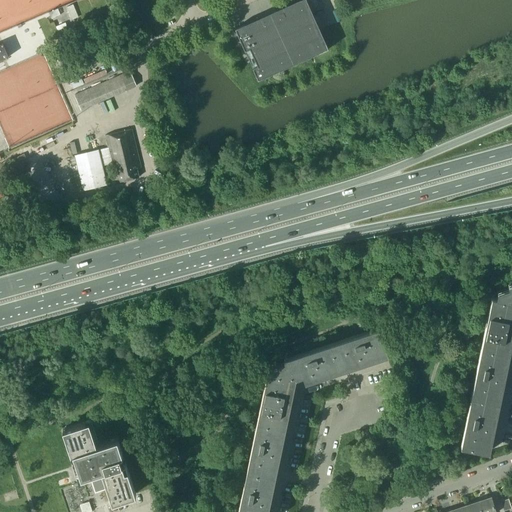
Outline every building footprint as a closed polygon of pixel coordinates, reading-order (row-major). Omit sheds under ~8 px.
[(0,0),(0,23),(77,0),(0,0)] [(235,28),(258,79),(268,75),(267,73),(326,47),(326,49),(328,49),(311,9),(312,9),(321,8),(318,0),(307,0),(308,0),(307,0),(306,0),(304,0),(254,22),(246,26),(245,24),(235,28)] [(78,16),(73,3),(67,6),(72,19),(78,16)] [(57,8),(49,12),(51,18),(60,14),(57,8)] [(58,30),(67,26),(65,22),(56,26),(58,30)] [(0,60),(9,56),(3,43),(0,43),(0,60)] [(88,81),(111,74),(109,69),(86,76),(88,81)] [(130,71),(75,94),(81,109),(136,85),(130,71)] [(85,76),(73,81),(76,87),(88,82),(85,76)] [(137,168),(141,167),(132,128),(105,135),(113,167),(117,167),(120,181),(139,176),(137,168)] [(107,184),(102,165),(98,149),(75,155),(82,187),(83,190),(107,184)] [(29,163),(24,153),(13,158),(18,168),(29,163)] [(511,284),(511,285),(511,288),(499,293),(497,299),(493,298),(462,446),(486,451),(511,325),(511,284)] [(305,379),(338,368),(387,352),(379,329),(287,359),(288,363),(275,367),(274,372),(270,371),(240,511),(265,511),(294,375),(303,372),(305,379)] [(95,485),(94,485),(94,486),(94,487),(95,487),(95,486),(96,486),(96,485),(100,487),(99,488),(99,489),(100,489),(101,489),(101,488),(100,487),(105,485),(110,501),(115,500),(136,493),(117,436),(93,444),(85,421),(65,427),(81,476),(91,473),(93,476),(95,484),(95,485)] [(495,511),(490,496),(478,500),(481,511),(495,511)] [(481,511),(478,500),(466,504),(468,511),(481,511)] [(93,501),(84,502),(86,511),(95,510),(93,501)]
